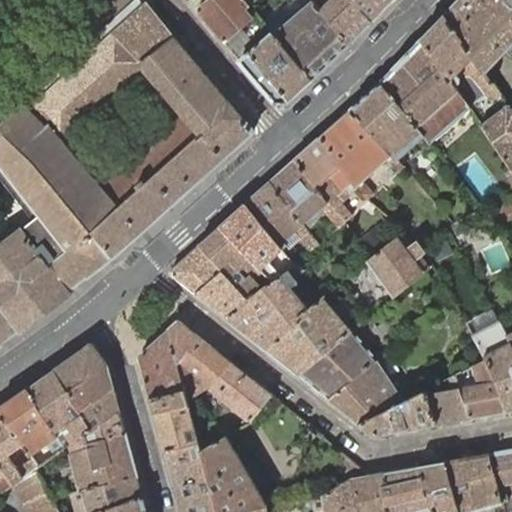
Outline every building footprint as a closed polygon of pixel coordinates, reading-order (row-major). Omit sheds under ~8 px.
[(131,0),(114,15),(22,101),(31,109),(147,4),(144,2),(141,0),(131,0)] [(258,14),(246,0),(209,0),(198,9),(213,27),(225,41),(258,14)] [(350,42),(373,20),(353,0),(330,0),(321,9),(350,42)] [(353,0),(373,20),(392,0),(353,0)] [(511,0),(459,0),(445,15),(475,56),(485,71),(507,48),(511,52),(511,51),(511,0)] [(313,78),(350,42),(321,9),(313,1),(289,21),(275,33),(313,78)] [(114,257),(140,233),(222,160),(255,130),(175,37),(147,4),(31,109),(22,101),(22,100),(9,114),(6,116),(0,121),(0,129),(4,133),(33,162),(114,257)] [(300,89),(313,78),(275,33),(273,32),(267,24),(258,14),(225,41),(241,60),(277,101),(276,102),(287,102),(287,101),(300,89)] [(445,15),(423,38),(455,86),(460,81),(461,77),(458,73),(461,71),(464,74),(471,76),(482,88),(491,101),(501,94),(485,71),(475,56),(445,15)] [(426,135),(432,142),(450,126),(460,118),(471,108),(455,86),(423,38),(381,83),(421,129),(426,135)] [(381,83),(351,108),(392,154),(392,155),(398,160),(403,155),(399,149),(415,135),(420,140),(426,135),(421,129),(381,83)] [(0,121),(6,116),(9,114),(0,104),(0,102),(3,100),(2,98),(1,95),(0,94),(0,121)] [(499,104),(503,109),(509,105),(505,99),(499,104)] [(511,105),(509,105),(503,109),(482,124),(511,169),(511,105)] [(398,171),(403,166),(398,160),(392,155),(392,154),(351,108),(320,137),(357,186),(367,200),(373,194),(362,181),(386,158),(398,171)] [(460,118),(450,126),(457,134),(466,126),(460,118)] [(0,300),(23,330),(72,291),(70,289),(88,276),(89,277),(114,257),(33,162),(4,133),(0,129),(0,162),(41,214),(34,220),(23,228),(22,226),(7,238),(0,243),(0,300)] [(320,137),(296,158),(331,204),(333,207),(346,222),(353,216),(340,201),(357,186),(320,137)] [(296,158),(271,180),(304,223),(322,207),(339,228),(345,223),(346,222),(333,207),(331,204),(296,158)] [(271,180),(246,203),(279,245),(295,231),(300,236),(311,250),(320,243),(304,223),(271,180)] [(511,195),(494,204),(500,218),(511,212),(511,195)] [(246,203),(221,225),(260,268),(261,268),(272,282),(281,274),(269,261),(282,248),(279,245),(246,203)] [(200,244),(223,269),(250,299),(263,288),(251,276),(260,268),(221,225),(200,244)] [(382,229),(363,245),(372,257),(393,241),(382,229)] [(295,231),(279,245),(282,248),(284,251),(300,236),(295,231)] [(395,296),(425,271),(414,256),(415,256),(417,256),(417,255),(418,256),(419,256),(420,255),(421,254),(421,253),(422,252),(423,251),(423,250),(423,249),(423,248),(423,247),(422,246),(421,245),(420,244),(419,244),(418,243),(417,243),(416,243),(415,243),(414,244),(413,244),(412,245),(411,246),(410,246),(410,247),(409,248),(399,236),(393,241),(372,257),(368,260),(395,296)] [(171,273),(197,293),(223,269),(200,244),(181,262),(172,270),(171,270),(171,271),(171,273)] [(227,317),(266,348),(299,321),(297,319),(309,308),(288,282),(295,277),(299,274),(304,270),(298,261),(296,263),(281,274),(272,282),(263,288),(250,299),(227,317)] [(251,276),(263,288),(272,282),(261,268),(260,268),(251,276)] [(223,269),(197,293),(227,317),(250,299),(223,269)] [(266,348),(299,374),(353,329),(349,324),(340,314),(324,296),(309,308),(297,319),(299,321),(266,348)] [(0,345),(3,343),(2,342),(20,329),(22,331),(23,330),(0,300),(0,345)] [(494,311),(467,325),(473,336),(494,325),(492,319),(497,317),(494,311)] [(377,361),(382,357),(377,351),(373,355),(370,350),(365,344),(374,336),(383,329),(371,315),(362,322),(353,329),(299,374),(330,399),(377,361)] [(349,324),(353,329),(362,322),(358,317),(353,320),(349,324)] [(507,411),(511,409),(511,344),(511,343),(507,335),(497,317),(492,319),(494,325),(473,336),(486,359),(488,363),(497,381),(507,411)] [(168,329),(178,365),(182,366),(204,340),(180,320),(178,321),(168,329)] [(181,396),(186,395),(178,365),(168,329),(163,334),(140,355),(140,357),(151,398),(180,390),(181,396)] [(365,344),(370,350),(379,342),(374,336),(365,344)] [(186,395),(188,399),(206,385),(210,388),(220,376),(219,375),(231,361),(214,348),(204,340),(182,366),(178,365),(186,395)] [(85,348),(55,368),(69,390),(108,364),(108,363),(93,343),(92,343),(92,342),(91,342),(91,343),(90,343),(85,348)] [(471,417),(507,411),(497,381),(488,363),(486,359),(478,363),(484,382),(459,387),(471,417)] [(220,376),(210,388),(224,400),(221,403),(228,408),(231,405),(251,421),(273,394),(250,376),(231,361),(219,375),(220,376)] [(330,399),(360,423),(405,401),(400,394),(377,361),(330,399)] [(108,364),(69,390),(81,409),(114,386),(108,364)] [(69,390),(55,368),(28,387),(56,432),(68,425),(74,434),(69,436),(73,442),(92,427),(81,409),(69,390)] [(431,423),(471,417),(459,387),(457,379),(455,374),(426,389),(431,423)] [(121,410),(114,386),(81,409),(92,427),(96,427),(121,410)] [(56,432),(28,387),(0,406),(0,409),(23,442),(31,454),(58,435),(56,432)] [(376,434),(431,423),(426,389),(419,393),(405,401),(360,423),(374,434),(376,434)] [(154,411),(189,403),(188,399),(186,395),(181,396),(180,390),(151,398),(154,411)] [(165,450),(199,440),(189,403),(154,411),(165,450)] [(36,468),(39,465),(33,457),(17,468),(6,454),(23,442),(0,409),(0,465),(14,483),(24,476),(36,468)] [(126,431),(121,410),(96,427),(92,427),(73,442),(70,443),(66,446),(56,453),(59,458),(71,453),(73,453),(90,446),(89,442),(126,431)] [(219,429),(224,437),(226,435),(233,431),(229,424),(219,429)] [(70,443),(73,442),(69,436),(74,434),(68,425),(56,432),(58,435),(66,446),(70,443)] [(138,474),(126,431),(89,442),(90,446),(73,453),(82,489),(138,474)] [(39,465),(56,453),(66,446),(58,435),(31,454),(33,457),(39,465)] [(224,437),(202,449),(210,479),(218,511),(231,511),(247,509),(251,508),(264,505),(267,505),(259,491),(235,451),(226,435),(224,437)] [(210,479),(202,449),(199,440),(165,450),(175,486),(210,479)] [(511,448),(489,453),(504,511),(510,511),(511,511),(511,508),(511,448)] [(504,511),(489,453),(445,461),(459,511),(467,511),(494,504),(496,511),(504,511)] [(459,511),(445,461),(419,465),(433,511),(459,511)] [(0,484),(4,490),(14,483),(0,465),(0,484)] [(433,511),(419,465),(384,472),(388,486),(383,487),(389,511),(433,511)] [(24,476),(14,483),(20,496),(43,481),(36,468),(24,476)] [(384,472),(370,474),(353,478),(360,511),(389,511),(383,487),(388,486),(384,472)] [(144,495),(138,474),(82,489),(80,490),(71,493),(74,502),(85,498),(88,508),(82,510),(82,511),(95,511),(97,511),(144,495)] [(360,511),(353,478),(322,495),(325,511),(360,511)] [(218,511),(210,479),(175,486),(181,511),(218,511)] [(43,481),(20,496),(29,511),(59,511),(52,498),(43,481)] [(148,511),(144,495),(97,511),(95,511),(148,511)]
